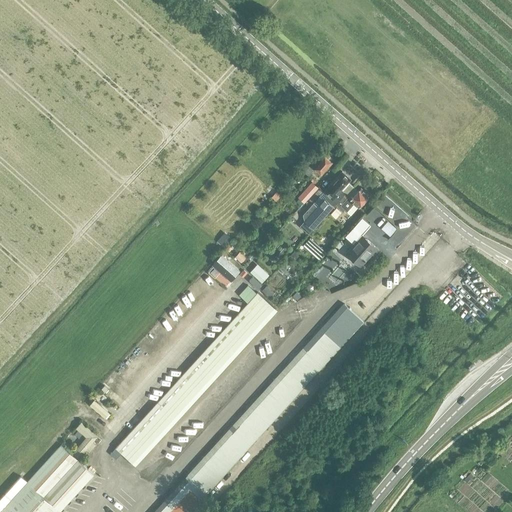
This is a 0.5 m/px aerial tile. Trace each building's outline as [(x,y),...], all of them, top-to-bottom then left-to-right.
[(333,162),(332,161),(325,154),(312,168),(310,166),(306,171),(310,175),(316,168),(322,174),(333,162)] [(351,179),(342,171),(342,170),(323,191),(328,196),(326,199),(325,198),(321,195),(303,215),(304,221),(300,226),(309,234),(313,229),(334,206),(338,202),(345,193),(346,193),(341,189),(351,179)] [(351,199),(345,193),(338,202),(348,211),(355,203),(360,207),(370,195),(361,188),(351,199)] [(304,202),(312,194),(306,189),(299,197),(304,202)] [(345,236),(354,244),(351,246),(355,249),(349,256),(361,266),(372,253),(374,255),(379,249),(363,234),(371,225),(366,221),(369,217),(365,214),(362,217),(345,236)] [(389,219),(382,226),(390,233),(397,227),(389,219)] [(315,256),(316,255),(321,259),(327,252),(322,248),(310,237),(303,245),(315,256)] [(222,254),(213,264),(230,280),(239,270),(222,254)] [(258,261),(250,270),(262,281),(270,273),(258,261)] [(248,302),(130,432),(115,447),(121,453),(135,466),(277,309),(257,291),(256,292),(248,284),(239,294),(248,302)] [(188,475),(154,511),(189,511),(364,321),(344,303),(188,474),(188,475)] [(106,418),(111,412),(96,397),(90,403),(106,418)] [(86,437),(72,454),(78,459),(86,449),(89,452),(96,444),(93,441),(98,436),(81,422),(78,424),(76,428),(86,437)] [(0,511),(59,511),(94,474),(78,459),(72,454),(65,448),(62,445),(61,444),(27,481),(21,475),(0,498),(0,511)] [(121,453),(115,447),(110,453),(122,464),(126,459),(120,454),(121,453)]
